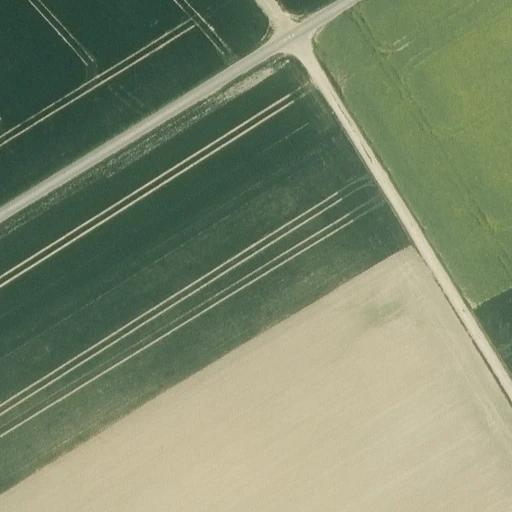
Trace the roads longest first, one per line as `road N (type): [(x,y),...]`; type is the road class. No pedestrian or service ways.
road 1 (track): [(257,0),(291,37),(511,398)]
road 2 (track): [(0,217),(353,0)]
